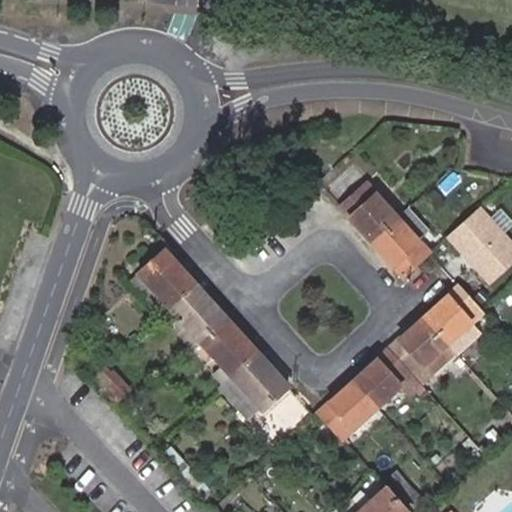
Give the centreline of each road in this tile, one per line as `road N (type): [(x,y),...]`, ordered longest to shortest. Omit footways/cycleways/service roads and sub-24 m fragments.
road 1 (tertiary): [(204,130),(240,105),(292,88),(427,94),(511,118)]
road 2 (tertiary): [(511,94),(362,67),(197,77)]
road 3 (residential): [(0,445),(98,169)]
road 4 (residential): [(250,303),(310,371),(333,367),(386,309),(340,251),(316,248)]
road 5 (residential): [(161,177),(169,212),(250,303)]
road 6 (tertiary): [(197,77),(176,53),(145,43),(105,50),(76,77)]
